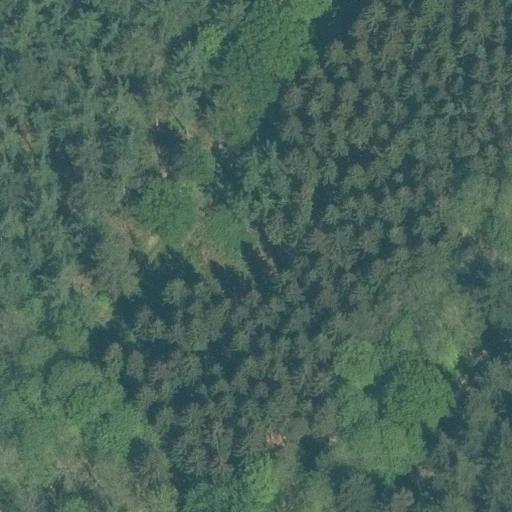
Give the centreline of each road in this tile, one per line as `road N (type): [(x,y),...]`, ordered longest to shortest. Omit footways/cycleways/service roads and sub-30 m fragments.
road 1 (track): [(67,389),(343,0)]
road 2 (track): [(0,322),(190,511)]
road 3 (track): [(511,341),(389,511)]
